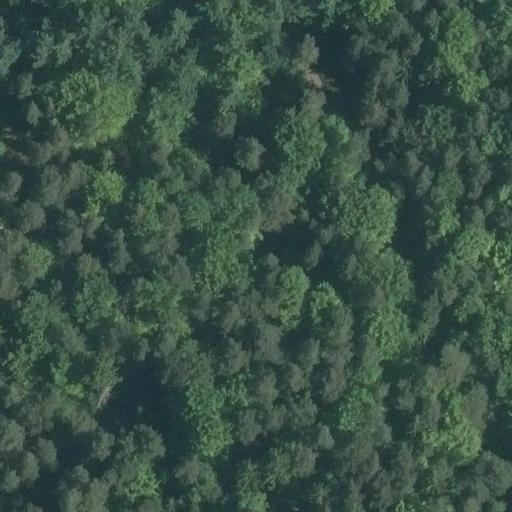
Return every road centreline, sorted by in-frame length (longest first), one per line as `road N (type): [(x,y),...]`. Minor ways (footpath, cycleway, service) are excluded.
road 1 (track): [(511,473),(398,256),(288,0)]
road 2 (unknown): [(290,0),(0,72)]
road 3 (track): [(158,0),(0,42)]
